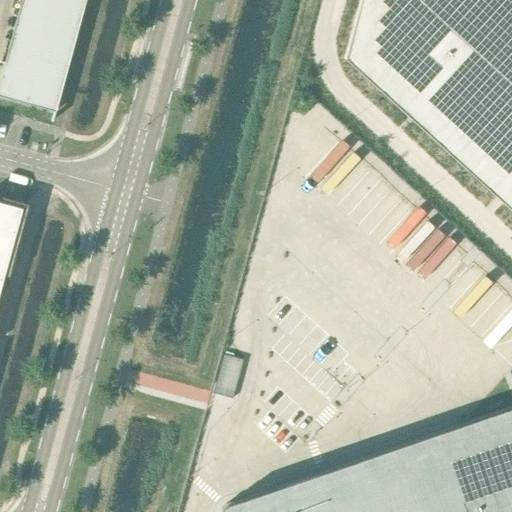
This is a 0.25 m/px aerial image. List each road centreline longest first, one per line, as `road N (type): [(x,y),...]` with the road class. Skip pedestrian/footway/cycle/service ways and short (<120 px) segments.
road 1 (tertiary): [(114,192),(28,511)]
road 2 (tertiary): [(50,511),(134,198)]
road 3 (tertiary): [(134,198),(190,0)]
road 4 (tertiary): [(166,0),(114,192)]
